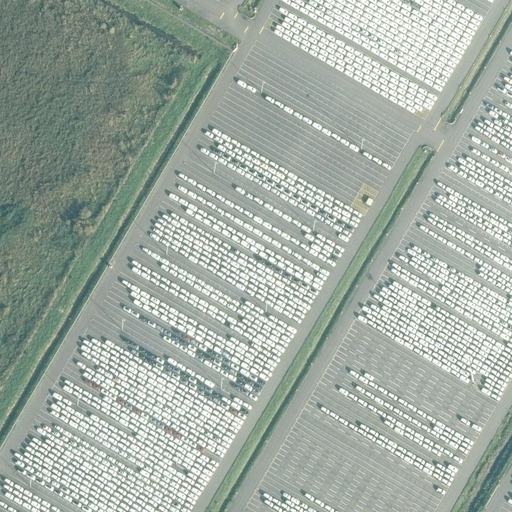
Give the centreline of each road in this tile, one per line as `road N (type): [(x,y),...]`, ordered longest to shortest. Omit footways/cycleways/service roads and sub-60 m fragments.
road 1 (unclassified): [(251,30),(0,466)]
road 2 (unclassified): [(425,130),(204,511)]
road 3 (unclassified): [(454,146),(240,511)]
road 4 (unclassified): [(251,30),(425,130)]
